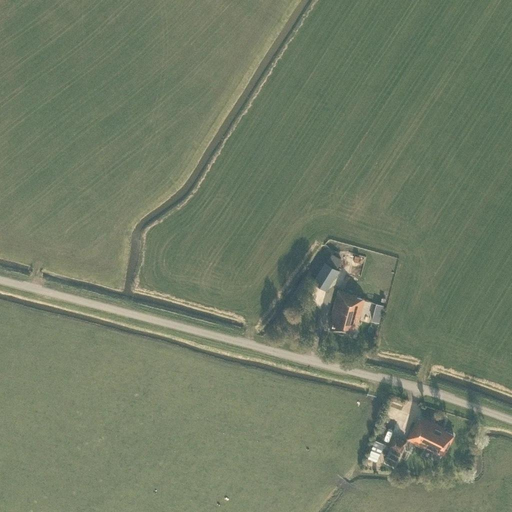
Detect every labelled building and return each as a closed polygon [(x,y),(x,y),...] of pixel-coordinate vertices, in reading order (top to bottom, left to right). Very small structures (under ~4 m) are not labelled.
[(326,289),(338,269),(324,260),(312,281),(326,289)] [(355,326),(356,326),(357,321),(358,321),(364,299),(356,297),(357,295),(338,290),(331,316),(333,317),(329,329),(352,335),(355,326)] [(431,455),(438,458),(440,452),(443,454),(453,434),(444,430),(445,428),(420,415),(416,423),(415,422),(407,438),(433,451),(431,455)] [(395,436),(387,451),(398,457),(405,441),(395,436)] [(376,461),(384,442),(375,439),(367,457),(376,461)] [(404,469),(404,463),(401,463),(402,459),(397,458),(397,462),(385,462),(384,468),(404,469)]
